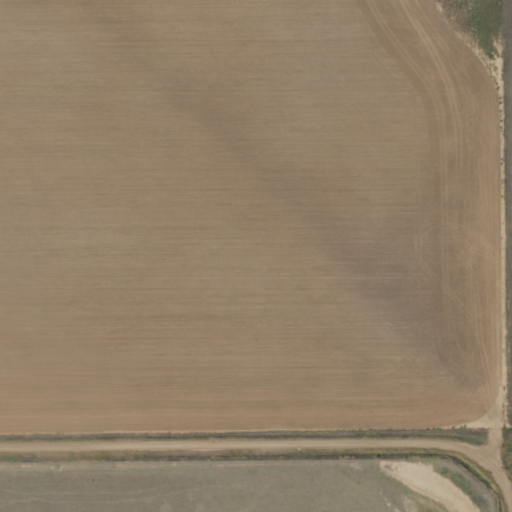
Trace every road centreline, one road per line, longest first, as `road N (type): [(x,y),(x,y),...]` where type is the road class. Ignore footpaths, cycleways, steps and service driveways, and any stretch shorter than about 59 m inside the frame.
road 1 (residential): [(0,446),(441,443),(492,468),(511,501)]
road 2 (residential): [(473,454),(493,419),(491,0)]
